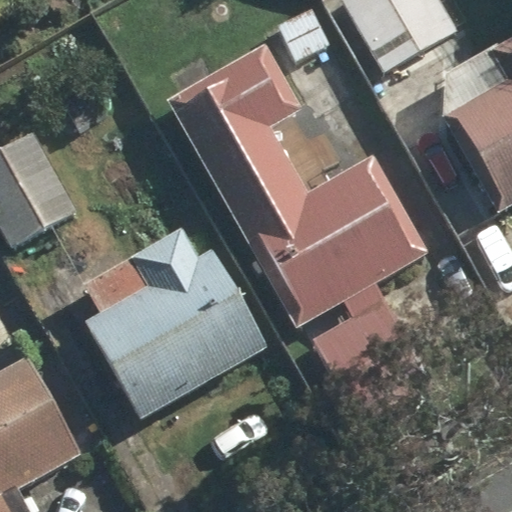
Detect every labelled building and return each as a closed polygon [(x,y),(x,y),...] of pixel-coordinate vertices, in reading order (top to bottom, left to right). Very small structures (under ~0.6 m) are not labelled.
[(459,37),(437,0),(352,0),(343,5),(388,80),(459,37)] [(511,217),(511,48),(452,81),(450,129),(501,223),(511,217)] [(304,340),(351,313),(358,326),(317,350),(365,433),(444,388),(389,291),(435,265),(379,167),(315,204),(276,136),(311,116),(277,55),(174,114),(304,340)] [(79,221),(13,105),(0,112),(0,223),(18,255),(79,221)] [(107,323),(91,331),(147,430),(280,356),(225,258),(209,267),(194,240),(93,297),(107,323)] [(23,376),(0,387),(0,511),(12,511),(9,505),(84,467),(36,370),(23,376)]
